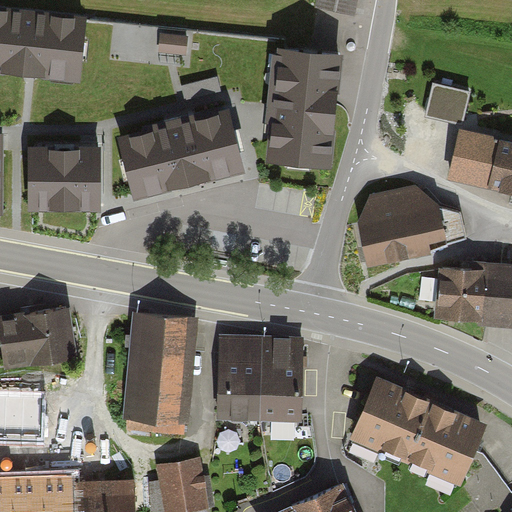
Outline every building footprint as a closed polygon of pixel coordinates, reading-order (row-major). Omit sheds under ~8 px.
[(360,0),(319,0),(318,4),(357,14),(360,0)] [(82,14),(0,6),(0,65),(76,73),(82,14)] [(343,51),(280,45),(269,154),(331,161),(343,51)] [(228,104),(123,131),(139,192),(244,165),(228,104)] [(511,141),(467,130),(455,177),(511,191),(511,141)] [(99,143),(32,144),(33,205),(100,205),(99,143)] [(419,185),(374,195),(362,223),(374,264),(470,239),(463,212),(444,207),(419,185)] [(489,270),(443,266),(439,319),(511,324),(511,264),(489,263),(489,270)] [(78,358),(72,309),(2,317),(8,367),(78,358)] [(202,317),(139,311),(129,419),(192,425),(202,317)] [(307,338),(225,335),(222,417),(304,420),(307,338)] [(491,422),(380,375),(353,438),(464,485),(491,422)] [(44,395),(0,393),(0,436),(43,438),(44,395)] [(187,511),(211,509),(204,457),(162,463),(168,511),(187,511)] [(78,477),(0,480),(0,511),(134,511),(134,484),(78,486),(78,477)] [(355,511),(343,485),(283,511),(355,511)]
